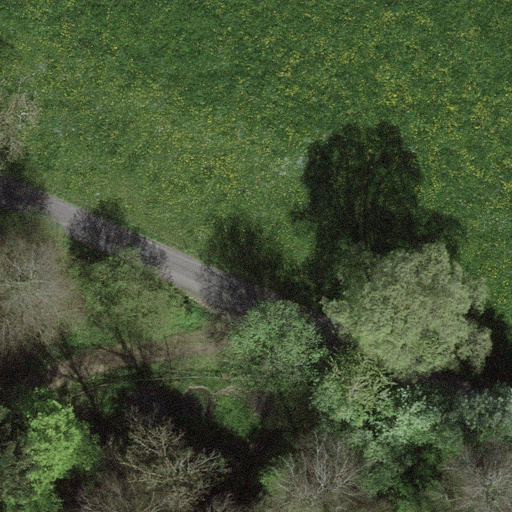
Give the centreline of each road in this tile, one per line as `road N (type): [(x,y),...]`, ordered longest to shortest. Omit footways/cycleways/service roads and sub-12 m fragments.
road 1 (track): [(511,426),(0,195)]
road 2 (track): [(257,312),(98,360),(0,407)]
